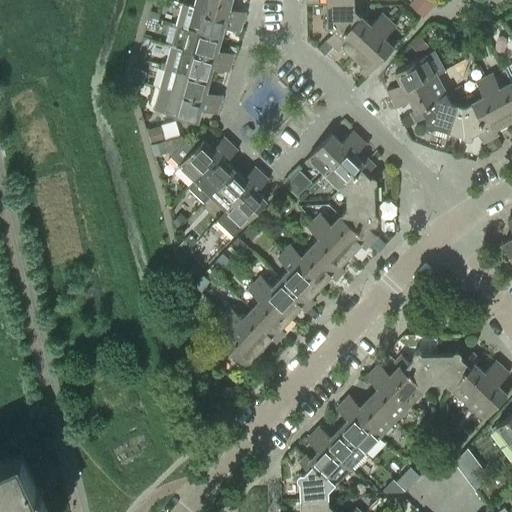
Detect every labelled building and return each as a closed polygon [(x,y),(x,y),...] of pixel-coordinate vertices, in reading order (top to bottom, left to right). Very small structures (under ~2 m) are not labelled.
[(229,7),(231,0),(195,0),(193,6),(242,20),(245,11),(229,7)] [(411,0),(410,1),(425,14),(437,0),(436,0),(411,0)] [(354,2),(326,3),(327,18),(324,21),(324,25),(327,27),(331,27),(334,30),(326,38),(334,45),(361,15),(355,9),(354,2)] [(240,29),(242,20),(193,6),(183,3),(177,24),(221,36),(224,24),(240,29)] [(361,15),(334,45),(338,49),(342,45),(353,55),(388,18),(381,12),(370,24),(361,15)] [(388,18),(353,55),(364,65),(360,69),(365,75),(393,46),(383,36),(394,25),(388,18)] [(218,48),(221,36),(177,24),(171,45),(231,61),(233,52),(218,48)] [(228,70),(231,61),(171,45),(165,66),(209,78),(213,66),(228,70)] [(392,98),(436,74),(445,69),(434,49),(395,70),(401,82),(387,90),(392,98)] [(206,90),(209,78),(165,66),(160,86),(219,103),(222,94),(206,90)] [(492,73),(484,77),(508,122),(511,119),(511,83),(511,81),(500,87),(492,73)] [(446,92),(436,74),(392,98),(396,106),(410,98),(416,108),(446,92)] [(508,122),(484,77),(476,81),(483,95),(473,101),(491,137),(497,134),(495,129),(508,122)] [(217,112),(219,103),(160,86),(154,108),(197,121),(201,108),(217,112)] [(446,92),(416,108),(410,111),(415,121),(425,115),(427,119),(426,123),(427,126),(431,128),(434,126),(449,130),(457,103),(451,101),(446,92)] [(464,106),(457,103),(449,130),(464,135),(465,138),(469,139),(472,138),(473,133),(477,131),(483,142),(491,137),(473,101),(464,106)] [(341,141),(331,132),(307,157),(324,172),(359,136),(352,129),(341,141)] [(195,179),(230,142),(223,136),(212,148),(202,138),(194,147),(185,139),(170,155),(179,164),(195,179)] [(359,136),(324,172),(339,187),(363,162),(362,161),(354,154),(365,142),(359,136)] [(492,139),(485,143),(489,151),(497,147),(492,139)] [(163,141),(150,144),(153,156),(166,152),(163,141)] [(235,169),(226,160),(237,149),(230,142),(195,179),(188,186),(204,201),(211,194),(235,169)] [(366,157),(362,161),(363,162),(339,187),(346,194),(346,201),(375,200),(374,185),(377,182),(376,178),(374,176),(370,176),(367,173),(374,165),(366,157)] [(226,209),(261,172),(255,166),(244,177),(235,169),(211,194),(226,209)] [(261,172),(226,209),(243,225),(267,200),(257,190),(268,179),(261,172)] [(375,200),(346,201),(346,208),(340,215),(369,242),(376,235),(368,228),(371,224),(375,224),(377,222),(377,218),(375,215),(375,200)] [(369,242),(340,215),(332,224),(320,212),(314,219),(350,254),(360,244),(365,248),(369,242)] [(220,218),(213,225),(227,238),(233,231),(220,218)] [(511,259),(511,218),(507,221),(511,230),(511,236),(503,242),(511,259)] [(350,254),(314,219),(307,226),(319,237),(310,246),(340,274),(344,269),(340,265),(350,254)] [(238,236),(230,245),(239,254),(247,245),(238,236)] [(340,274),(310,246),(302,255),(290,244),(284,250),(320,285),(331,275),(335,279),(340,274)] [(320,285),(284,250),(277,257),(289,268),(280,277),(310,305),(315,300),(310,296),(320,285)] [(223,252),(216,259),(225,268),(232,261),(223,252)] [(310,305),(280,277),(272,286),(260,275),(254,282),(291,317),(301,306),(305,310),(310,305)] [(291,317),(254,282),(248,288),(259,299),(251,308),(280,336),(285,331),(281,327),(291,317)] [(280,336),(251,308),(242,317),(230,306),(224,313),(261,348),(271,337),(275,341),(280,336)] [(261,348),(224,313),(218,320),(229,331),(220,340),(249,368),(255,362),(251,358),(261,348)] [(452,353),(436,353),(437,381),(444,381),(451,388),(475,362),(476,363),(480,359),(472,351),(464,360),(461,357),(461,353),(458,350),(454,350),(452,353)] [(394,361),(398,365),(399,364),(424,388),(430,382),(437,381),(436,353),(421,354),(419,351),(415,351),(412,354),(412,358),(409,361),(401,353),(394,361)] [(484,371),(476,363),(475,362),(451,388),(467,402),(502,366),(495,359),(484,371)] [(378,362),(372,369),(409,404),(424,388),(399,364),(398,365),(390,373),(378,362)] [(502,366),(467,402),(483,418),(507,393),(497,384),(508,372),(502,366)] [(377,387),(369,396),(394,420),(409,404),(372,369),(366,376),(377,387)] [(349,394),(342,400),(379,435),(394,420),(369,396),(360,405),(349,394)] [(348,418),(339,427),(364,451),(379,435),(342,400),(336,407),(348,418)] [(511,412),(495,425),(508,441),(511,438),(511,412)] [(319,425),(313,432),(349,467),(364,451),(339,427),(331,436),(319,425)] [(318,450),(310,458),(309,459),(335,482),(349,467),(313,432),(306,438),(318,450)] [(467,447),(454,461),(476,490),(485,483),(479,475),(485,471),(467,447)] [(300,482),(300,497),(328,496),(328,489),(335,482),(309,459),(310,458),(306,454),(298,462),(307,469),(304,473),(300,473),(297,475),(297,479),(300,482)] [(47,511),(40,495),(41,494),(42,493),(43,491),(42,489),(41,488),(40,487),(38,487),(37,487),(23,456),(21,457),(21,458),(4,466),(1,460),(0,460),(0,511),(47,511)] [(401,475),(396,481),(405,489),(411,484),(401,475)] [(328,496),(300,497),(300,511),(333,511),(335,510),(329,503),(328,496)]
